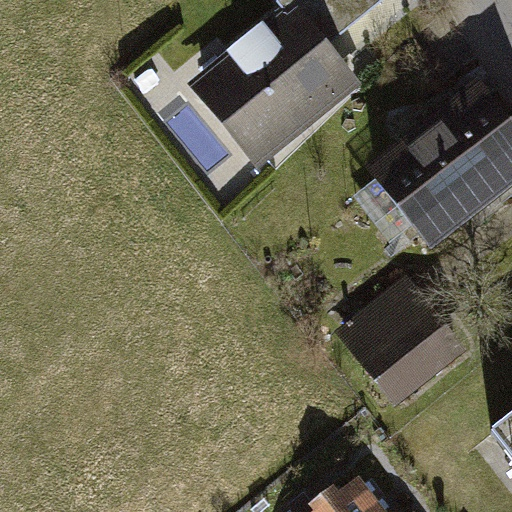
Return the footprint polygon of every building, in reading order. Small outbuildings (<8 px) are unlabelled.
[(371,90),(294,0),(293,0),(188,89),(265,179),(371,90)] [(511,199),(511,136),(478,93),(367,181),(432,263),(511,199)] [(471,349),(414,278),(337,339),(394,411),(471,349)] [(511,426),(488,446),(511,472),(511,426)] [(401,511),(371,474),(321,511),(401,511)]
